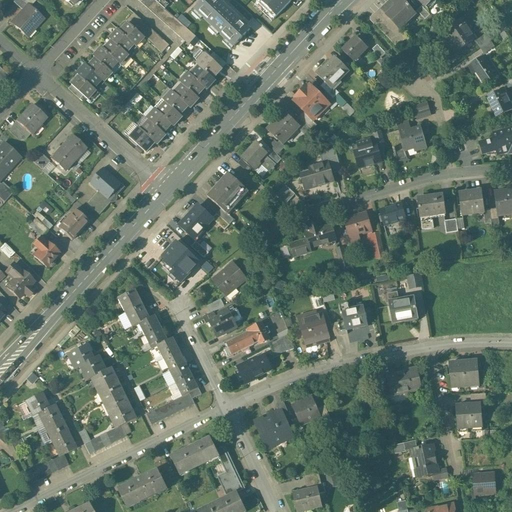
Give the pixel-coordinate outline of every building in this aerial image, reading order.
[(14,0),(13,2),(23,11),(27,6),(24,3),(26,0),(14,0)] [(158,3),(154,0),(152,0),(146,7),(150,11),(158,3)] [(224,5),(218,0),(202,0),(194,8),(233,45),(248,29),(243,24),(241,26),(233,18),(235,16),(233,14),(231,12),(229,14),(222,8),(224,5)] [(259,0),(257,3),(274,19),(292,0),(259,0)] [(384,7),(390,12),(386,16),(398,29),(399,29),(414,14),(408,7),(409,7),(407,4),(407,5),(402,0),(391,0),(392,0),(384,7)] [(418,0),(426,8),(428,7),(429,9),(436,2),(435,1),(435,0),(418,0)] [(162,7),(158,3),(150,11),(155,15),(162,7)] [(23,11),(11,23),(26,37),(42,20),(27,6),(23,11)] [(421,6),(416,11),(424,20),(429,15),(421,6)] [(167,11),(162,7),(155,15),(159,19),(167,11)] [(384,7),(372,19),(372,21),(396,48),(407,38),(399,29),(398,29),(386,16),(390,12),(384,7)] [(171,15),(167,11),(159,19),(164,23),(171,15)] [(126,21),(128,23),(130,25),(137,17),(133,13),(126,21)] [(176,19),(171,15),(164,23),(168,27),(176,19)] [(137,17),(130,25),(134,29),(142,21),(137,17)] [(180,23),(176,19),(168,27),(173,31),(180,23)] [(461,19),(445,30),(450,38),(452,37),(460,49),(474,40),(461,19)] [(142,21),(134,29),(139,33),(146,25),(142,21)] [(128,23),(120,32),(134,44),(136,46),(144,38),(143,37),(139,33),(134,29),(130,25),(128,23)] [(185,27),(180,23),(173,31),(177,35),(185,27)] [(146,25),(139,33),(143,37),(151,29),(146,25)] [(191,33),(185,27),(177,35),(184,41),(191,33)] [(151,29),(143,37),(144,38),(148,41),(155,33),(151,29)] [(109,38),(112,40),(126,53),(134,44),(120,32),(117,30),(109,38)] [(155,33),(148,41),(152,45),(160,37),(155,33)] [(195,37),(191,33),(184,41),(187,39),(190,42),(195,37)] [(475,42),(479,48),(490,41),(485,35),(475,42)] [(355,36),(342,51),(353,61),(367,47),(355,36)] [(164,41),(160,37),(152,45),(157,49),(164,41)] [(112,40),(104,49),(118,62),(120,64),(128,55),(126,53),(112,40)] [(168,45),(164,41),(157,49),(161,53),(168,45)] [(490,41),(479,48),(483,53),(493,46),(490,41)] [(376,44),(371,49),(380,58),(385,53),(376,44)] [(93,56),(95,58),(109,71),(118,62),(104,49),(101,47),(93,56)] [(200,64),(198,66),(212,79),(222,68),(202,51),(195,59),(200,64)] [(486,56),(469,67),(473,73),(475,72),(484,85),(496,76),(484,58),(486,57),(486,56)] [(95,58),(87,67),(101,80),(104,82),(112,73),(109,71),(95,58)] [(334,58),(317,74),(324,81),(330,88),(332,86),(347,71),(334,58)] [(397,65),(392,61),(387,66),(391,70),(397,65)] [(77,74),(79,76),(93,89),(101,80),(87,67),(85,65),(77,74)] [(198,66),(190,75),(204,88),(206,90),(215,81),(212,79),(198,66)] [(180,82),(182,84),(196,97),(204,88),(190,75),(188,73),(180,82)] [(93,89),(79,76),(71,85),(87,100),(96,91),(93,89)] [(511,77),(503,82),(506,89),(511,85),(511,77)] [(330,88),(324,81),(319,86),(332,99),(338,93),(332,86),(330,88)] [(182,84),(174,93),(188,106),(190,108),(198,99),(196,97),(182,84)] [(299,95),(293,101),(311,120),(328,104),(309,85),(303,91),(302,89),(297,94),(299,95)] [(160,98),(165,102),(179,115),(188,106),(174,93),(168,88),(160,98)] [(511,108),(503,89),(487,97),(495,115),(503,111),(504,114),(511,109),(511,108)] [(349,104),(347,106),(343,101),(341,102),(337,96),(335,97),(349,116),(355,111),(349,104)] [(157,112),(171,124),(173,126),(181,117),(179,115),(165,102),(157,112)] [(46,118),(32,105),(17,122),(26,130),(31,135),(46,118)] [(146,119),(149,121),(163,133),(171,124),(157,112),(155,110),(146,119)] [(293,121),(283,112),(266,130),(282,144),(282,143),(280,141),(284,136),(287,138),(296,128),(298,126),(293,121)] [(298,116),(293,121),(298,126),(296,128),(304,135),(310,128),(298,116)] [(408,120),(398,123),(400,130),(406,150),(406,149),(417,147),(418,150),(426,148),(420,127),(411,129),(408,120)] [(149,121),(140,130),(154,143),(157,145),(165,136),(163,133),(149,121)] [(21,135),(26,130),(17,122),(12,127),(21,135)] [(138,128),(129,138),(145,153),(154,143),(140,130),(138,128)] [(480,148),(482,156),(496,151),(497,156),(509,152),(510,155),(511,155),(511,129),(504,131),(491,135),(492,140),(483,143),(479,144),(480,148)] [(406,150),(400,130),(389,133),(397,162),(409,159),(406,149),(406,150)] [(71,136),(61,147),(75,160),(85,149),(71,136)] [(358,148),(353,150),(359,168),(381,162),(375,144),(371,145),(369,139),(356,143),(358,148)] [(256,142),(241,158),(252,168),(258,162),(265,155),(266,153),(261,148),(262,147),(256,142)] [(4,144),(0,148),(0,178),(19,158),(4,144)] [(75,160),(61,147),(50,159),(64,172),(75,160)] [(309,174),(300,177),(304,190),(326,183),(325,180),(332,178),(330,173),(340,170),(334,148),(318,153),(321,162),(307,167),(309,174)] [(272,150),(268,154),(276,163),(281,159),(272,150)] [(40,152),(32,161),(41,170),(49,161),(40,152)] [(265,155),(258,162),(268,172),(271,169),(272,170),(274,169),(272,167),(275,164),(265,155)] [(121,184),(102,168),(89,183),(98,192),(107,199),(121,184)] [(248,191),(227,173),(206,196),(220,209),(225,213),(227,215),(248,191)] [(121,184),(107,199),(98,192),(88,203),(100,213),(124,187),(121,184)] [(294,193),(284,185),(275,195),(284,203),(294,193)] [(0,187),(0,198),(4,202),(10,196),(0,187)] [(511,189),(493,193),(496,209),(497,216),(498,216),(511,213),(511,212),(511,211),(511,189)] [(462,216),(483,212),(484,212),(483,211),(483,210),(480,190),(459,194),(462,216)] [(75,201),(66,193),(63,197),(71,205),(75,201)] [(443,196),(418,200),(421,218),(431,216),(445,214),(443,196)] [(392,207),(379,211),(383,226),(405,219),(401,203),(392,206),(392,207)] [(202,229),(211,219),(212,218),(198,205),(184,220),(185,221),(180,227),(194,240),(203,229),(202,229)] [(225,213),(220,209),(216,213),(229,225),(233,220),(227,215),(225,213)] [(496,209),(489,210),(491,224),(492,227),(499,225),(498,216),(497,216),(496,209)] [(74,210),(58,228),(71,240),(87,222),(74,210)] [(491,224),(489,210),(483,211),(484,212),(483,212),(485,225),(491,224)] [(354,215),(344,218),(349,236),(349,235),(350,235),(349,232),(356,230),(357,233),(358,233),(371,229),(367,212),(354,216),(354,215)] [(229,225),(216,213),(212,218),(211,219),(224,230),(229,225)] [(431,216),(421,218),(423,231),(433,229),(431,216)] [(40,222),(35,218),(28,226),(41,238),(48,230),(40,222)] [(52,225),(44,218),(40,222),(48,230),(52,225)] [(456,220),(444,221),(446,234),(458,232),(456,220)] [(321,227),(305,232),(307,240),(310,249),(311,248),(336,240),(332,225),(321,228),(321,227)] [(350,235),(349,235),(351,242),(360,239),(358,233),(357,233),(356,230),(349,232),(350,235)] [(378,232),(371,233),(375,250),(382,248),(378,232)] [(40,243),(39,242),(35,246),(39,250),(46,242),(43,239),(40,243)] [(312,252),(311,248),(310,249),(307,240),(291,245),(295,257),(312,252)] [(175,241),(162,257),(165,260),(163,262),(173,270),(170,274),(180,283),(199,263),(175,241)] [(208,253),(195,241),(190,247),(203,258),(208,253)] [(39,250),(34,256),(47,267),(47,266),(53,260),(59,254),(46,242),(39,250)] [(14,253),(5,244),(0,248),(9,258),(14,253)] [(346,257),(342,247),(336,249),(339,259),(346,257)] [(346,257),(339,259),(342,268),(348,266),(346,257)] [(233,263),(212,281),(225,296),(246,279),(233,263)] [(20,272),(14,267),(9,273),(14,278),(20,272)] [(21,271),(20,272),(14,278),(7,286),(20,298),(24,293),(29,287),(33,282),(21,271)] [(29,287),(24,293),(28,296),(34,291),(29,287)] [(135,289),(117,298),(124,313),(142,304),(135,289)] [(320,296),(311,300),(316,312),(317,316),(322,314),(326,313),(320,296)] [(413,298),(388,302),(392,324),(417,319),(413,298)] [(220,299),(206,306),(209,313),(212,312),(224,306),(220,299)] [(142,304),(124,313),(132,327),(138,324),(149,318),(142,304)] [(358,308),(348,310),(348,312),(341,313),(344,321),(346,330),(366,326),(362,309),(358,310),(358,308)] [(237,310),(235,309),(228,313),(233,323),(240,320),(240,317),(237,310)] [(209,313),(202,317),(206,324),(209,322),(216,319),(212,312),(209,313)] [(216,319),(209,322),(217,337),(235,327),(233,323),(228,313),(228,312),(228,313),(222,316),(216,319)] [(316,312),(298,317),(300,327),(323,320),(322,314),(317,316),(316,312)] [(289,334),(282,315),(277,317),(271,319),(279,339),(289,334)] [(149,318),(138,324),(144,336),(161,328),(154,316),(149,318)] [(323,320),(300,327),(305,344),(307,344),(308,348),(329,342),(323,320)] [(344,321),(330,324),(334,337),(347,334),(346,330),(344,321)] [(260,324),(247,330),(248,333),(253,331),(258,341),(259,342),(260,344),(268,340),(260,324)] [(161,328),(144,336),(151,349),(156,346),(167,341),(161,328)] [(248,333),(234,340),(240,350),(246,347),(248,348),(251,347),(251,345),(258,341),(253,331),(248,333)] [(279,339),(275,341),(280,353),(293,349),(289,334),(279,339)] [(167,341),(156,346),(162,359),(179,351),(172,338),(167,341)] [(86,345),(66,354),(73,369),(79,366),(93,359),(86,345)] [(179,351),(162,359),(169,371),(185,363),(179,351)] [(255,357),(246,362),(254,378),(270,369),(263,355),(256,359),(255,357)] [(93,359),(79,366),(86,380),(91,378),(106,371),(99,356),(93,359)] [(476,361),(448,364),(451,388),(478,386),(479,386),(478,374),(476,361)] [(246,362),(236,367),(244,384),(255,378),(254,378),(246,362)] [(185,363),(169,371),(175,384),(191,376),(185,363)] [(106,371),(91,378),(97,391),(117,381),(111,368),(106,371)] [(416,369),(387,375),(387,378),(391,395),(421,389),(416,369)] [(191,376),(175,384),(181,396),(188,392),(197,388),(191,376)] [(387,378),(379,379),(383,397),(391,395),(387,378)] [(117,381),(97,391),(103,403),(123,393),(117,381)] [(197,388),(188,392),(189,393),(192,399),(201,394),(197,388)] [(41,393),(25,401),(32,416),(37,413),(48,408),(41,393)] [(123,393),(103,403),(109,416),(129,406),(123,393)] [(192,399),(189,393),(183,396),(189,407),(194,404),(192,399)] [(183,396),(178,398),(183,410),(189,407),(183,396)] [(311,397),(304,400),(304,399),(297,402),(291,405),(296,416),(300,425),(319,417),(321,422),(329,418),(324,407),(317,410),(311,397)] [(178,398),(172,401),(178,412),(183,410),(178,398)] [(380,399),(369,401),(371,409),(382,407),(380,399)] [(172,401),(167,404),(172,415),(178,412),(172,401)] [(167,404),(162,406),(167,418),(172,415),(167,404)] [(467,405),(455,406),(458,433),(466,432),(466,429),(472,429),(472,432),(481,431),(481,428),(482,428),(480,404),(467,405)] [(48,408),(37,413),(44,428),(60,420),(53,405),(48,408)] [(129,406),(109,416),(115,428),(135,419),(129,406)] [(162,406),(156,409),(162,420),(167,418),(162,406)] [(156,409),(151,412),(156,423),(162,420),(156,409)] [(280,410),(267,415),(270,422),(265,424),(257,427),(267,450),(271,447),(273,447),(273,446),(274,445),(274,443),(274,442),(290,435),(280,410)] [(151,412),(145,414),(151,425),(156,423),(151,412)] [(296,416),(290,418),(296,432),(302,430),(300,425),(296,416)] [(262,418),(254,421),(257,427),(265,424),(262,418)] [(60,420),(44,428),(51,442),(67,434),(60,420)] [(121,426),(116,429),(121,439),(126,436),(121,426)] [(116,429),(115,428),(110,431),(115,442),(121,439),(116,429)] [(110,431),(105,434),(110,444),(115,442),(110,431)] [(67,434),(51,442),(58,457),(63,455),(74,449),(67,434)] [(110,444),(105,434),(99,436),(105,447),(110,444)] [(105,447),(99,436),(94,439),(99,450),(105,447)] [(208,439),(171,457),(171,456),(170,456),(180,476),(181,475),(180,475),(217,457),(218,458),(218,457),(216,452),(209,438),(208,438),(208,439)] [(94,439),(89,441),(94,452),(99,450),(94,439)] [(94,452),(89,441),(83,444),(88,455),(94,452)] [(415,441),(403,443),(405,451),(411,450),(416,449),(415,441)] [(416,449),(411,450),(412,459),(408,459),(411,470),(415,470),(416,477),(435,473),(438,473),(437,471),(432,445),(416,449)] [(241,487),(223,448),(216,452),(218,457),(218,458),(225,473),(216,477),(225,495),(241,487)] [(63,455),(58,457),(57,457),(62,468),(68,465),(63,455)] [(57,457),(52,460),(57,471),(62,468),(57,457)] [(164,458),(154,463),(159,473),(169,468),(164,458)] [(57,471),(52,460),(46,462),(52,473),(57,471)] [(46,462),(30,470),(36,481),(52,473),(46,462)] [(446,469),(437,471),(438,473),(435,473),(437,480),(447,478),(446,469)] [(30,470),(25,473),(30,484),(36,481),(30,470)] [(140,478),(134,480),(135,481),(117,490),(126,508),(166,489),(157,470),(140,479),(140,478)] [(493,475),(473,476),(475,495),(494,493),(493,475)] [(318,476),(304,479),(307,490),(317,488),(321,487),(318,476)] [(106,485),(101,488),(106,498),(111,495),(106,485)] [(101,488),(91,493),(95,503),(106,498),(101,488)] [(307,490),(292,494),(296,511),(297,511),(296,511),(313,507),(320,506),(321,506),(317,488),(307,490)] [(219,501),(198,511),(197,511),(242,511),(244,511),(245,511),(236,492),(235,493),(219,501)]
